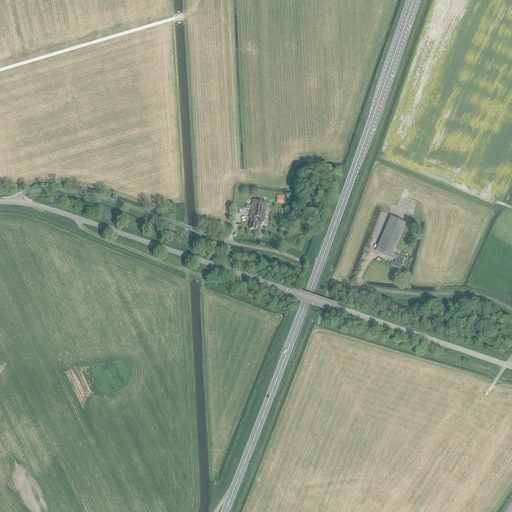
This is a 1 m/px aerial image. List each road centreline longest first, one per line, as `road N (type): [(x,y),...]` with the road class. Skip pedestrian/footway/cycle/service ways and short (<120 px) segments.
road 1 (unclassified): [(507,365),(56,211),(0,201)]
road 2 (trunk): [(232,489),(413,0)]
